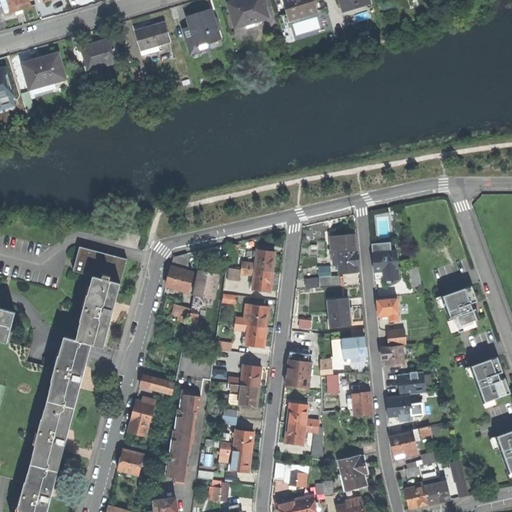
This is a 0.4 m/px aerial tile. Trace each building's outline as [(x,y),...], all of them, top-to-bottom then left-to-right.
[(31,6),(28,0),(1,0),(6,14),(15,11),(22,9),(31,6)] [(239,0),(228,3),(235,27),(268,17),(262,0),(239,0)] [(283,0),(290,20),(316,12),(312,0),(283,0)] [(196,46),(208,42),(220,38),(211,10),(197,14),(188,17),(191,27),(196,46)] [(136,31),(141,50),(158,45),(170,41),(165,22),(150,27),(136,31)] [(210,48),(208,42),(196,46),(191,27),(184,30),(191,53),(210,48)] [(82,47),(89,70),(120,61),(113,38),(97,43),(82,47)] [(159,50),(158,45),(141,50),(143,55),(159,50)] [(23,64),(30,88),(32,88),(53,82),(65,78),(58,54),(43,58),(23,64)] [(0,108),(14,105),(3,65),(0,66),(0,108)] [(54,88),(53,82),(32,88),(34,94),(54,88)] [(338,267),(339,274),(359,272),(358,260),(355,234),(330,237),(331,250),(337,250),(338,267)] [(372,244),(373,253),(391,251),(390,242),(374,244),(372,244)] [(235,269),(241,269),(272,273),(273,259),(274,253),(256,250),(254,265),(241,264),(242,255),(236,254),(237,246),(230,245),(228,263),(235,264),(235,269)] [(82,321),(77,340),(92,345),(104,348),(114,311),(128,261),(80,248),(74,272),(94,277),(89,295),(88,295),(81,320),(82,321)] [(336,267),(338,267),(337,250),(331,250),(330,250),(331,253),(334,253),(336,267)] [(384,280),(399,279),(396,251),(391,251),(373,253),(374,264),(374,272),(383,271),(384,280)] [(171,267),(190,272),(186,254),(173,258),(171,267)] [(319,276),(331,275),(330,266),(318,267),(319,276)] [(410,288),(422,285),(417,266),(405,268),(410,288)] [(193,273),(190,272),(171,267),(167,286),(175,288),(188,292),(193,273)] [(251,291),(270,293),(270,287),(272,273),(241,269),(240,275),(253,277),(251,291)] [(200,271),(194,295),(215,299),(220,275),(204,272),(200,271)] [(319,278),(320,287),(341,286),(340,277),(319,278)] [(306,288),(320,287),(319,278),(305,279),(306,288)] [(448,320),(452,318),(457,334),(475,327),(472,322),(478,320),(471,304),(476,302),(472,293),(470,287),(440,298),(448,320)] [(223,302),(235,304),(236,296),(224,294),(223,302)] [(389,316),(398,315),(399,315),(397,296),(377,298),(378,310),(379,317),(389,316)] [(350,310),(349,298),(328,300),(330,326),(351,324),(350,310)] [(268,308),(250,306),(249,313),(248,321),(235,319),(234,325),(265,328),(267,314),(268,308)] [(0,309),(0,341),(8,344),(15,313),(0,309)] [(178,321),(187,323),(190,311),(181,309),(178,321)] [(191,314),(184,343),(192,345),(197,316),(191,314)] [(299,328),(309,330),(310,321),(300,320),(299,328)] [(264,343),(265,328),(234,325),(233,331),(246,333),(245,346),(263,348),(264,343)] [(352,338),(365,337),(365,329),(351,330),(352,338)] [(387,331),(389,345),(406,343),(405,329),(387,331)] [(65,337),(48,401),(76,408),(84,374),(92,345),(77,340),(65,337)] [(366,346),(365,337),(352,338),(342,339),(343,358),(353,357),(367,356),(366,346)] [(334,359),(343,358),(342,339),(332,340),(334,359)] [(394,366),(405,365),(403,345),(382,347),(382,355),(383,359),(386,359),(386,364),(394,364),(394,366)] [(289,359),(308,362),(309,356),(303,355),(303,353),(290,352),(289,359)] [(495,358),(468,368),(481,404),(508,394),(503,379),(501,380),(499,376),(498,374),(501,373),(495,358)] [(308,362),(289,359),(286,385),(309,388),(312,362),(308,362)] [(333,374),(332,360),(321,361),(322,374),(333,374)] [(260,372),(261,368),(243,366),(241,380),(228,379),(227,385),(258,388),(260,372)] [(399,387),(400,396),(426,393),(424,372),(400,375),(401,387),(399,387)] [(141,385),(172,393),(174,383),(143,375),(141,385)] [(338,375),(327,376),(328,393),(339,393),(338,375)] [(257,401),(258,388),(227,385),(226,390),(239,392),(239,396),(229,395),(228,405),(256,408),(257,401)] [(194,395),(195,391),(182,389),(179,409),(178,409),(176,418),(173,439),(171,439),(165,476),(175,477),(187,479),(189,466),(187,466),(189,453),(190,454),(196,412),(192,411),(194,395)] [(352,393),(353,399),(353,407),(354,415),(372,414),(372,403),(371,391),(352,393)] [(201,396),(194,395),(192,411),(196,412),(199,412),(201,396)] [(404,420),(413,419),(413,415),(411,404),(411,403),(416,402),(415,395),(386,398),(388,410),(388,417),(403,415),(404,420)] [(128,432),(147,437),(155,404),(136,399),(132,416),(128,432)] [(48,401),(32,464),(59,471),(65,449),(76,408),(48,401)] [(422,402),(411,404),(413,415),(423,414),(422,402)] [(289,412),(288,423),(319,426),(320,420),(306,419),(308,405),(290,403),(289,412)] [(234,418),(235,411),(223,410),(222,417),(234,418)] [(286,443),(303,445),(305,431),(319,432),(319,426),(288,423),(287,434),(286,443)] [(431,427),(420,429),(422,436),(432,434),(431,427)] [(253,433),(235,431),(233,445),(221,444),(220,449),(251,453),(252,440),(253,433)] [(414,453),(417,452),(412,431),(390,436),(393,446),(395,455),(404,452),(405,457),(414,455),(414,453)] [(511,431),(494,438),(506,474),(511,472),(511,431)] [(118,469),(139,474),(146,447),(132,444),(130,450),(124,449),(121,460),(118,469)] [(249,464),(251,453),(220,449),(220,455),(229,456),(232,457),(231,463),(228,463),(227,467),(231,468),(230,471),(248,473),(249,464)] [(418,456),(421,465),(436,462),(438,461),(435,452),(418,456)] [(361,456),(360,455),(339,460),(346,491),(367,486),(364,474),(368,473),(367,467),(364,455),(361,456)] [(461,497),(469,495),(469,494),(461,461),(451,463),(456,482),(457,481),(461,497)] [(423,482),(424,485),(438,482),(437,478),(440,477),(436,462),(421,465),(420,466),(421,474),(423,482)] [(48,511),(59,471),(32,464),(19,511),(48,511)] [(273,480),(283,481),(284,465),(275,464),(273,480)] [(408,477),(421,474),(420,466),(406,469),(408,477)] [(197,479),(212,481),(213,473),(198,471),(197,479)] [(438,482),(424,485),(429,504),(441,501),(451,499),(447,481),(438,483),(438,482)] [(407,496),(410,509),(429,504),(424,485),(423,482),(418,483),(419,486),(405,489),(407,496)] [(315,511),(312,496),(293,500),(295,511),(315,511)] [(177,511),(175,497),(154,500),(155,511),(149,511),(148,511),(177,511)] [(346,502),(346,504),(335,507),(336,511),(361,511),(359,499),(346,502)] [(275,504),(276,511),(295,511),(293,500),(275,504)]
